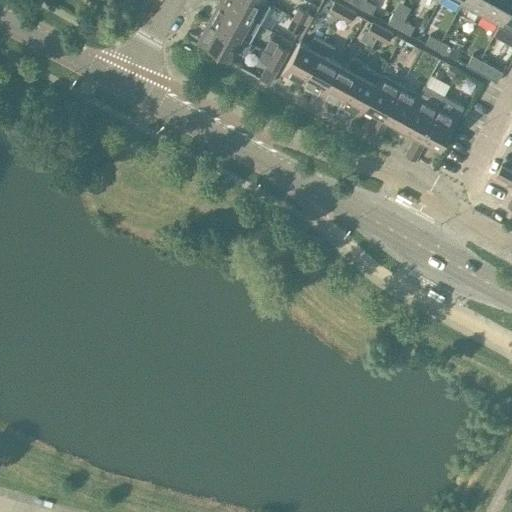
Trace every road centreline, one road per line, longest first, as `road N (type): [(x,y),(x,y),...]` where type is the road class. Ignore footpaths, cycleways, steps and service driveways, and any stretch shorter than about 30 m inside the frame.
road 1 (tertiary): [(123,85),(511,301)]
road 2 (tertiary): [(0,17),(123,85)]
